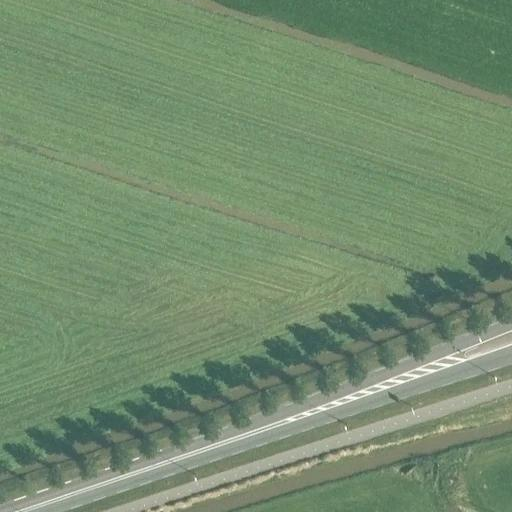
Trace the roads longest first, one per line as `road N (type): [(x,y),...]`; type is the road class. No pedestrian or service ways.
road 1 (primary): [(16,511),(348,398)]
road 2 (primary): [(511,325),(348,398)]
road 3 (primary): [(348,398),(511,355)]
